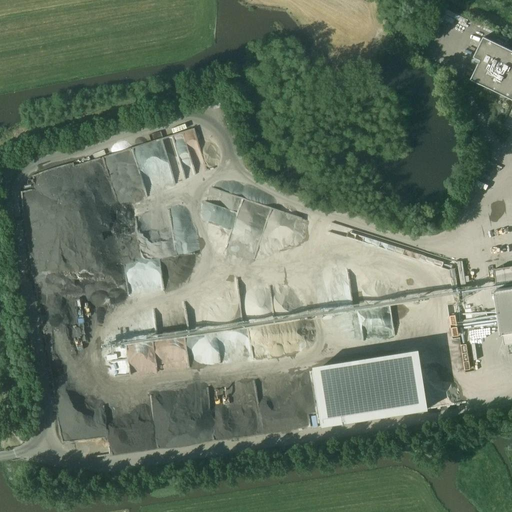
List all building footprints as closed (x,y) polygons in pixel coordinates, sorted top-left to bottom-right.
[(445,19),(455,23),(456,20),(467,24),(469,18),(448,10),(445,19)] [(471,80),(511,100),(511,50),(484,37),(474,57),(480,61),(471,80)] [(155,143),(76,163),(89,213),(135,202),(133,196),(145,193),(138,165),(143,164),(142,160),(145,159),(144,154),(156,150),(157,151),(167,149),(171,165),(181,163),(185,178),(207,173),(195,128),(169,136),(167,131),(153,134),(155,143)] [(232,229),(242,197),(210,187),(200,219),(232,229)] [(511,266),(495,269),(506,344),(511,342),(511,266)] [(221,364),(248,365),(249,333),(222,332),(221,364)] [(469,344),(459,346),(464,371),(474,369),(469,344)]
